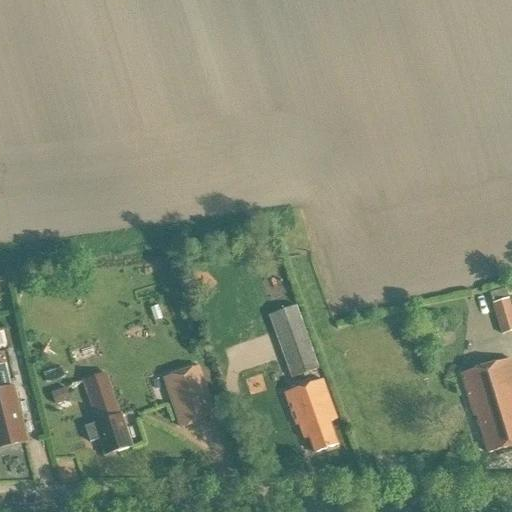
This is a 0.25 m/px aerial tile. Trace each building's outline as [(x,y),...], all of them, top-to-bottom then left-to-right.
[(492,306),(502,337),(511,333),(511,314),(508,301),(492,306)] [(296,307),(268,317),(290,380),(316,371),(318,371),(296,307)] [(473,420),(476,419),(487,455),(511,447),(511,370),(509,362),(460,376),(473,420)] [(199,367),(164,380),(180,428),(215,416),(199,367)] [(109,391),(105,378),(85,385),(90,397),(88,398),(96,425),(92,426),(97,441),(99,440),(105,458),(132,449),(121,417),(120,417),(111,390),(109,391)] [(298,428),(303,442),(309,440),(314,456),(336,449),(328,425),(335,423),(321,383),(320,383),(294,392),(285,395),(296,429),(298,428)] [(0,450),(26,443),(13,389),(0,392),(0,450)] [(66,390),(51,394),(54,405),(69,401),(66,390)]
